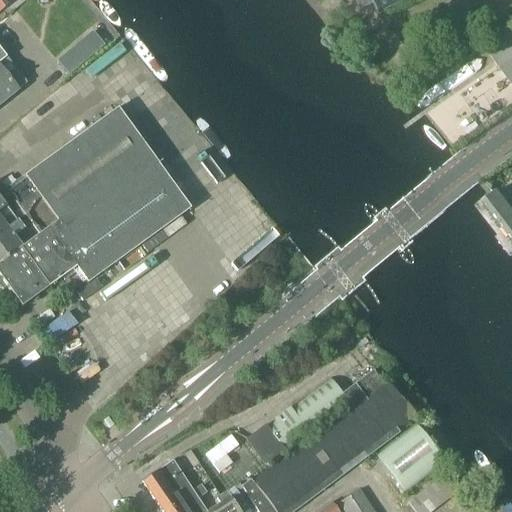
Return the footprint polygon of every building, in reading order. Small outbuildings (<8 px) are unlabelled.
[(511,0),(355,0),(360,10),(373,3),(378,14),(406,0),(511,0)] [(489,55),(506,42),(502,37),(484,47),(489,55)] [(511,37),(506,42),(489,55),(499,69),(502,67),(511,80),(511,37)] [(0,104),(17,91),(6,78),(0,70),(0,64),(7,59),(0,50),(0,104)] [(435,55),(424,63),(432,75),(443,68),(435,55)] [(424,63),(412,70),(420,82),(432,75),(424,63)] [(16,70),(6,78),(17,91),(27,83),(16,70)] [(0,205),(0,279),(21,308),(75,268),(87,284),(189,209),(117,109),(5,191),(38,237),(26,246),(18,235),(22,232),(4,208),(3,209),(0,205)] [(509,257),(511,255),(511,212),(496,189),(470,208),(509,257)] [(314,272),(305,280),(328,308),(337,300),(339,299),(362,279),(340,252),(316,271),(315,272),(314,272)] [(430,411),(454,390),(403,329),(379,349),(430,411)] [(287,454),(387,381),(382,374),(378,377),(373,370),(341,394),(330,378),(289,408),(264,428),(283,453),(285,455),(287,454)] [(255,511),(292,511),(416,421),(387,381),(287,454),(285,455),(241,488),(255,511)] [(418,424),(378,455),(406,493),(447,463),(418,424)] [(283,453),(264,428),(247,441),(265,466),(283,453)] [(231,437),(205,456),(212,465),(218,474),(231,465),(224,456),(238,447),(231,437)] [(140,482),(160,511),(204,511),(196,499),(204,493),(199,486),(190,491),(171,461),(140,482)] [(406,503),(407,504),(412,511),(430,511),(462,489),(448,471),(406,503)] [(248,511),(233,488),(214,500),(218,504),(206,511),(248,511)] [(373,511),(359,490),(337,504),(341,511),(373,511)] [(335,511),(329,503),(317,511),(335,511)]
